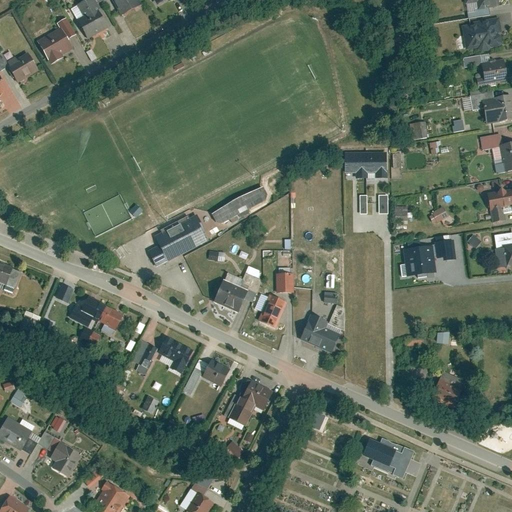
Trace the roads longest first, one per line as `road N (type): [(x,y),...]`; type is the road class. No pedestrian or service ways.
road 1 (residential): [(223,0),(0,125)]
road 2 (residential): [(302,373),(511,465)]
road 3 (residential): [(234,511),(302,373)]
road 4 (residential): [(178,318),(302,373)]
